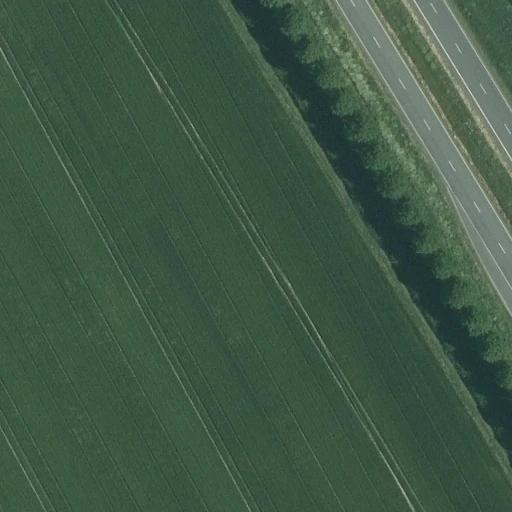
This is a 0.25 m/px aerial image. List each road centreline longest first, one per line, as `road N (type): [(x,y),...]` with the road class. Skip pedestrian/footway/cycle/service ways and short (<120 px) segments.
road 1 (trunk): [(349,0),(511,266)]
road 2 (trunk): [(511,137),(427,0)]
